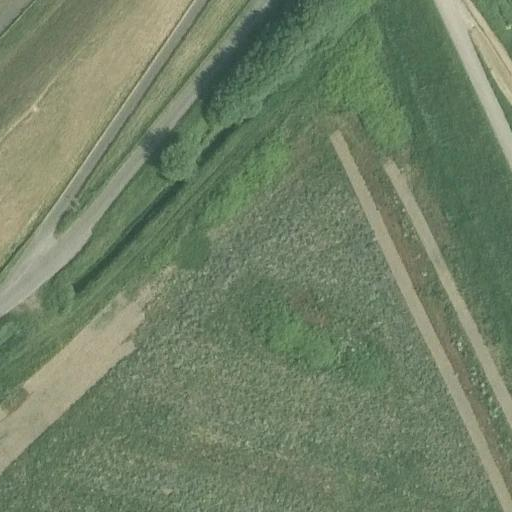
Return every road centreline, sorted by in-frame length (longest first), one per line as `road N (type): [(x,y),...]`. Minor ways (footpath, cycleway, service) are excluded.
road 1 (tertiary): [(33,272),(82,229),(266,0)]
road 2 (unclassified): [(33,272),(48,226),(202,0)]
road 3 (unclassified): [(511,146),(445,0)]
